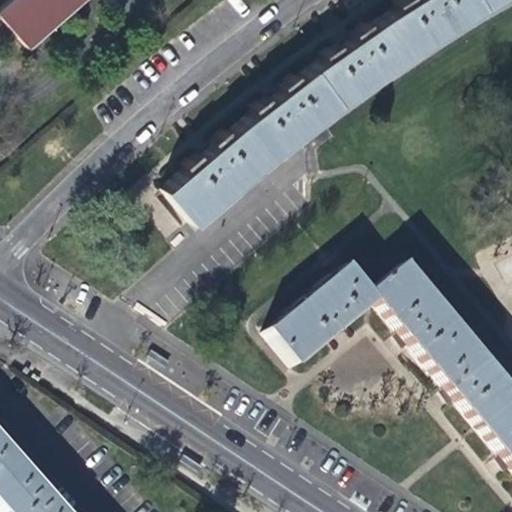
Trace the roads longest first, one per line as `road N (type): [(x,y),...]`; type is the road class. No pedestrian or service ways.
road 1 (residential): [(0,262),(94,166),(301,0)]
road 2 (tertiary): [(318,511),(0,300)]
